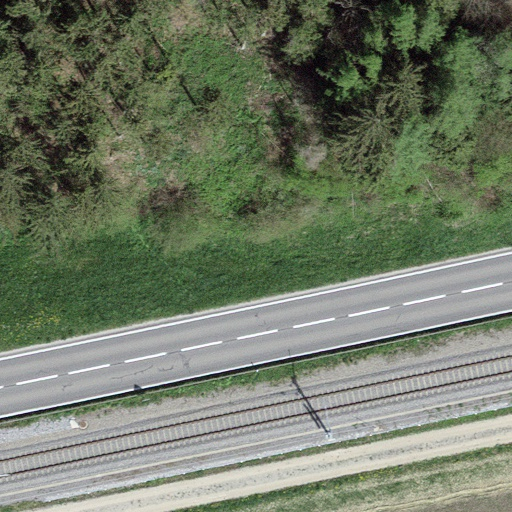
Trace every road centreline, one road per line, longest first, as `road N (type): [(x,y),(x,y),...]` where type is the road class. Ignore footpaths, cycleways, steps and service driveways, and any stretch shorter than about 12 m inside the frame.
road 1 (secondary): [(511,279),(0,386)]
road 2 (track): [(106,511),(511,430)]
